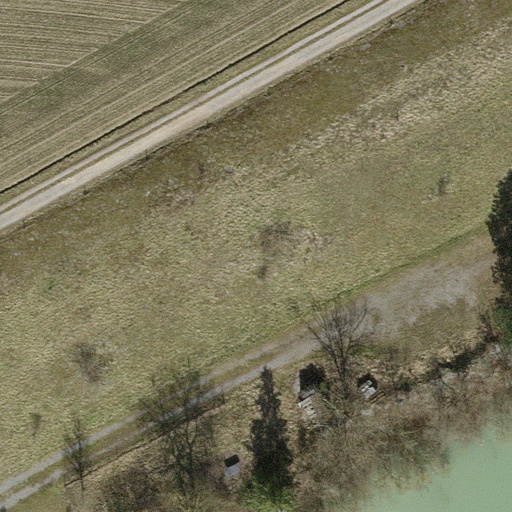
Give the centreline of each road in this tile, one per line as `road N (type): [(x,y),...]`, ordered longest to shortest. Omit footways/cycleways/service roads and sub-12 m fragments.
road 1 (track): [(511,234),(0,499)]
road 2 (track): [(0,221),(397,0)]
